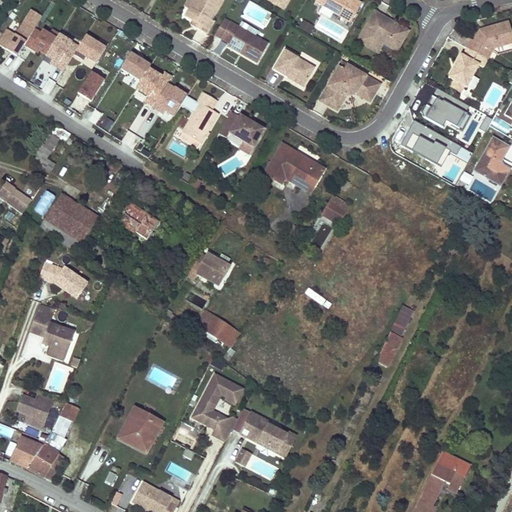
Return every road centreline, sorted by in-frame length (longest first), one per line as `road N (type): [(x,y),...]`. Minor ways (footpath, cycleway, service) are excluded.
road 1 (residential): [(100,0),(344,137),(377,127),(437,20)]
road 2 (residential): [(138,166),(0,81)]
